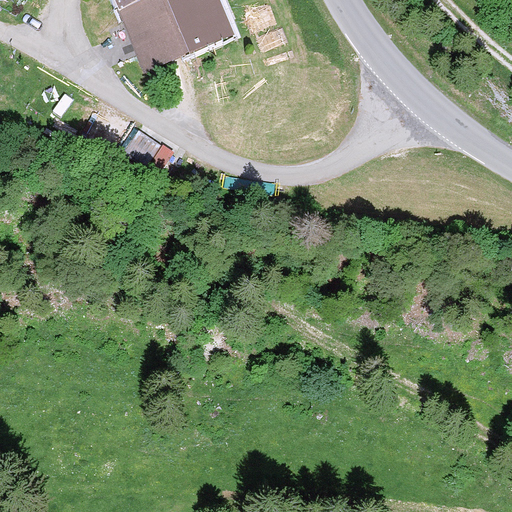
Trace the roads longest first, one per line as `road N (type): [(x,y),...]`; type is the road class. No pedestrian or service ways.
road 1 (tertiary): [(511,163),(412,90),(344,0)]
road 2 (track): [(396,511),(274,503),(185,504),(162,511)]
